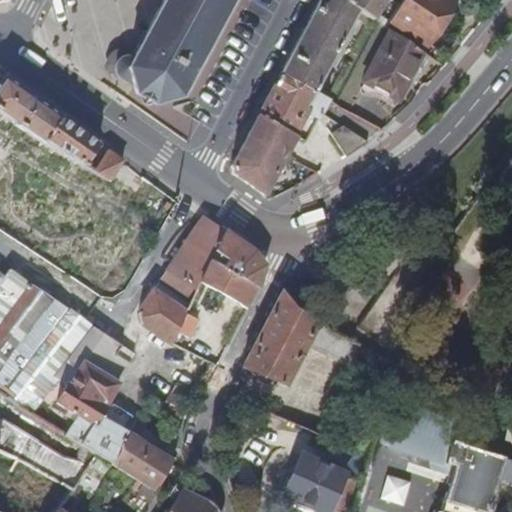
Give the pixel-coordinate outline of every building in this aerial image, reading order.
[(162,0),(158,8),(216,43),(238,0),(162,0)] [(341,0),(319,0),(278,78),(327,103),(330,98),(317,90),(357,18),(368,25),(371,20),(341,0)] [(341,0),(371,20),(374,22),(386,0),(341,0)] [(445,0),(402,0),(387,23),(425,48),(452,4),(445,0)] [(187,98),(216,43),(158,8),(131,61),(125,60),(120,63),(109,77),(132,88),(141,86),(161,96),(164,105),(187,98)] [(422,72),(428,59),(392,34),(365,84),(397,101),(415,68),(422,72)] [(327,103),(278,78),(257,118),(294,139),(304,145),(319,117),(327,103)] [(85,169),(98,148),(3,80),(0,83),(0,110),(0,111),(0,110),(0,115),(29,136),(85,169)] [(132,88),(164,105),(161,96),(141,86),(132,88)] [(294,139),(257,118),(229,167),(232,174),(262,197),(294,139)] [(323,145),(346,158),(365,143),(333,125),(323,145)] [(112,184),(124,164),(98,148),(85,169),(112,184)] [(218,247),(226,229),(207,215),(174,262),(143,308),(144,319),(176,338),(182,327),(191,309),(205,276),(214,257),(218,247)] [(243,297),(251,305),(264,281),(267,262),(256,249),(226,229),(218,247),(231,256),(227,266),(214,257),(205,276),(243,297)] [(0,285),(9,271),(0,264),(0,285)] [(0,322),(31,281),(13,267),(9,271),(0,285),(0,322)] [(132,431),(141,416),(120,403),(117,407),(109,402),(136,362),(133,360),(138,352),(87,318),(36,284),(0,328),(0,354),(10,364),(0,380),(0,393),(23,411),(31,416),(54,380),(67,387),(58,401),(81,417),(69,438),(90,449),(99,456),(100,453),(113,461),(129,436),(101,419),(105,414),(132,431)] [(296,305),(281,291),(240,368),(284,387),(308,342),(319,319),(296,305)] [(201,315),(191,309),(182,327),(192,333),(201,315)] [(364,346),(319,319),(308,342),(355,366),(364,346)] [(192,333),(182,327),(176,338),(216,359),(220,348),(209,342),(208,344),(196,338),(197,336),(192,333)] [(0,380),(10,364),(0,354),(0,380)] [(170,398),(189,409),(199,390),(181,379),(170,398)] [(272,406),(269,414),(297,426),(300,418),(272,406)] [(297,426),(327,439),(335,421),(305,406),(300,418),(297,426)] [(392,426),(449,443),(455,424),(398,407),(392,426)] [(0,450),(20,460),(76,488),(93,464),(84,458),(70,456),(9,420),(3,413),(0,411),(0,450)] [(129,436),(132,431),(105,414),(101,419),(129,436)] [(149,482),(160,488),(177,458),(141,436),(149,422),(141,416),(132,431),(129,436),(113,461),(141,477),(149,482)] [(511,481),(511,462),(449,443),(392,426),(382,423),(377,444),(428,460),(428,466),(431,470),(435,472),(449,476),(439,511),(433,511),(432,511),(486,511),(497,477),(511,481)] [(330,453),(366,469),(369,457),(334,442),(330,453)] [(93,464),(99,456),(90,449),(84,458),(93,464)] [(0,511),(60,511),(62,510),(76,488),(20,460),(0,495),(0,511)] [(329,506),(342,511),(354,486),(302,462),(287,497),(321,511),(322,511),(324,508),(327,509),(329,506)] [(375,498),(400,504),(406,480),(381,474),(375,498)] [(144,489),(149,482),(141,477),(136,484),(144,489)] [(213,503),(178,483),(176,482),(169,494),(177,498),(168,511),(220,511),(218,508),(213,503)]
